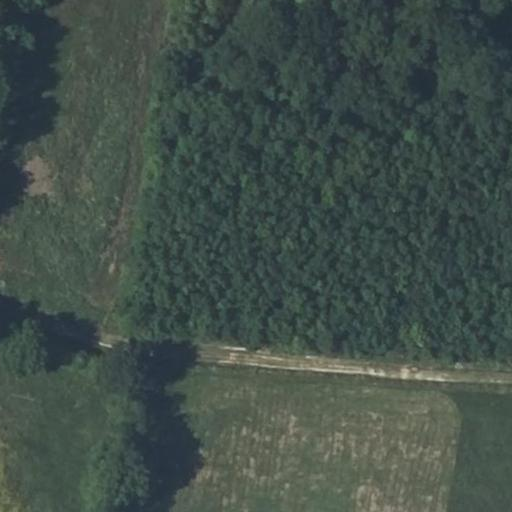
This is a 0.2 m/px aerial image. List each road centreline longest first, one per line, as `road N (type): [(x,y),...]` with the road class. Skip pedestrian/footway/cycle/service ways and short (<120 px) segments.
road 1 (track): [(0,312),(162,351),(511,378)]
road 2 (track): [(162,351),(139,511)]
